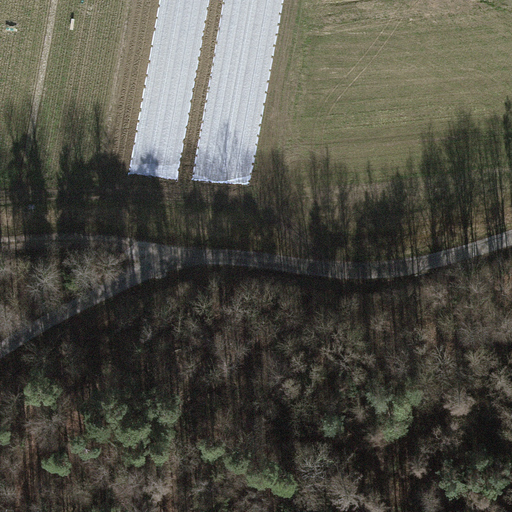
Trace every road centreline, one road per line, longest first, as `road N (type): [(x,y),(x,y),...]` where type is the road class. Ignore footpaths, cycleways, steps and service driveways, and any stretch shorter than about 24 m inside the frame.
road 1 (residential): [(511,238),(380,274),(168,257),(0,350)]
road 2 (track): [(168,257),(120,243),(0,245)]
